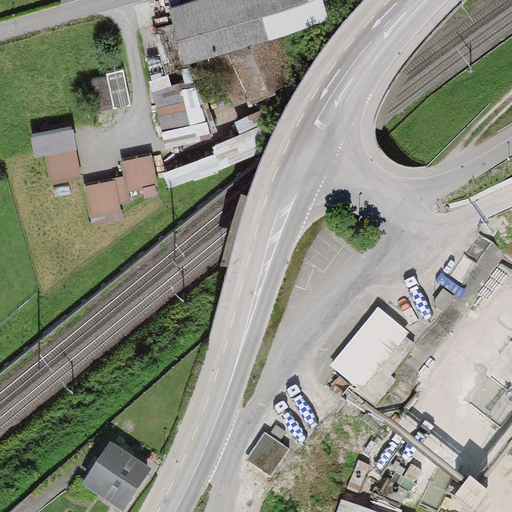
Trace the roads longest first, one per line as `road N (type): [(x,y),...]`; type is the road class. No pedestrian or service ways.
road 1 (secondary): [(310,138),(261,250),(219,401),(169,511)]
road 2 (residential): [(511,145),(413,204),(310,138)]
road 3 (secondary): [(416,0),(310,138)]
road 4 (unknown): [(151,0),(160,87),(111,132)]
